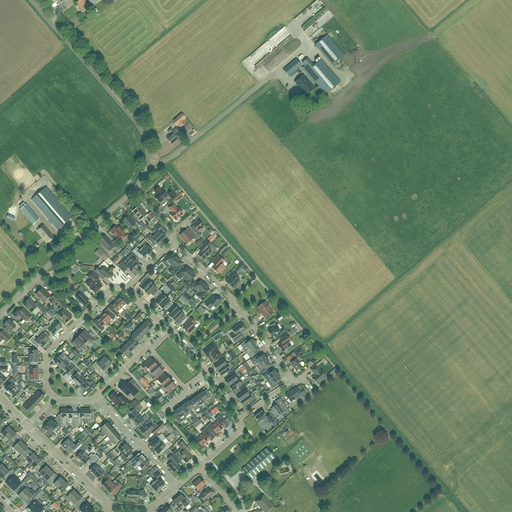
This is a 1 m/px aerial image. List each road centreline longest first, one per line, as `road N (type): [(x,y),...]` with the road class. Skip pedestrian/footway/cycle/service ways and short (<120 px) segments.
road 1 (unclassified): [(135,187),(147,163),(137,125),(30,0)]
road 2 (unclassified): [(0,314),(135,187)]
road 3 (residential): [(292,379),(231,297),(173,240)]
road 4 (residential): [(126,290),(110,289),(45,355),(46,368)]
road 5 (residential): [(178,486),(96,398)]
